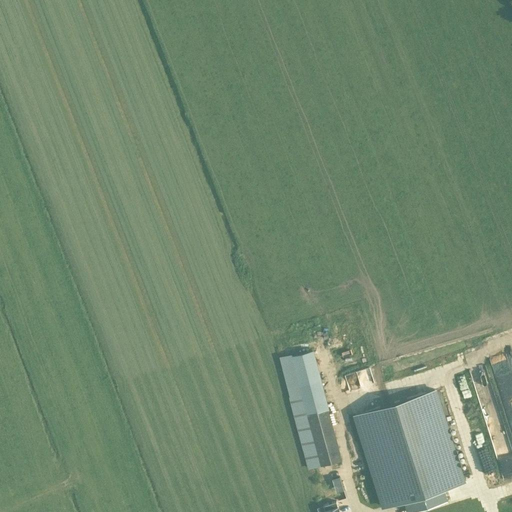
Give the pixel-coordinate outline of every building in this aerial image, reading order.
[(312,349),(292,355),(280,358),(289,396),(288,397),(308,468),(322,464),(342,459),(312,349)] [(356,414),(385,506),(404,500),(408,511),(447,499),(444,487),(463,481),(435,389),(356,414)] [(488,427),(500,463),(511,459),(511,451),(503,423),(488,427)] [(511,464),(501,466),(503,477),(511,475),(511,464)] [(339,511),(336,501),(324,505),(325,511),(339,511)]
